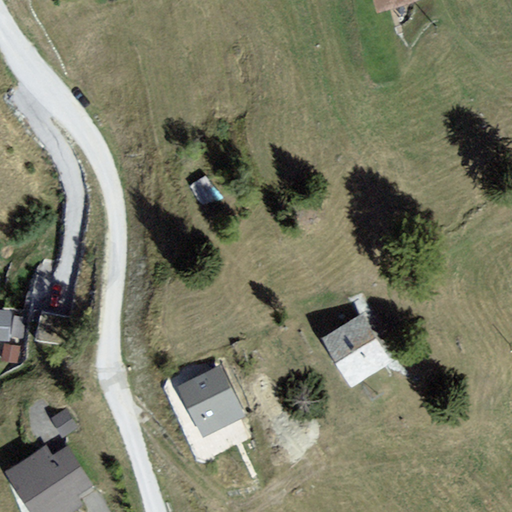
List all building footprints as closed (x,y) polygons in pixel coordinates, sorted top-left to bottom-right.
[(377,0),(382,12),(415,0),(377,0)] [(221,194),(207,175),(190,187),(205,206),(221,194)] [(0,310),(0,339),(10,340),(11,311),(0,310)] [(71,316),(42,311),(37,340),(66,345),(71,316)] [(367,314),(327,334),(354,386),(394,365),(367,314)] [(222,365),(182,383),(207,435),(246,416),(222,365)] [(78,426),(67,408),(52,417),(63,435),(78,426)] [(47,445),(7,472),(31,511),(72,511),(85,504),(79,494),(94,485),(69,445),(53,454),(47,445)]
